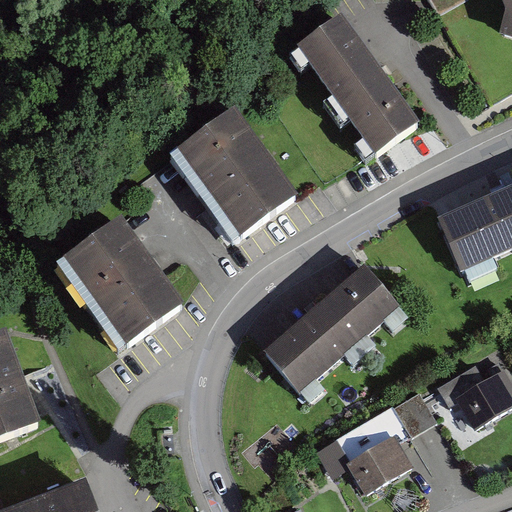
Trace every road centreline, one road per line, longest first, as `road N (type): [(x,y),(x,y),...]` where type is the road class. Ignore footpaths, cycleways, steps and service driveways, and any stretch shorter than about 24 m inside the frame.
road 1 (residential): [(204,383),(248,299),(277,274),(511,146)]
road 2 (residential): [(204,383),(160,387),(128,413),(118,460),(130,511)]
road 3 (residential): [(228,511),(200,421),(204,383)]
